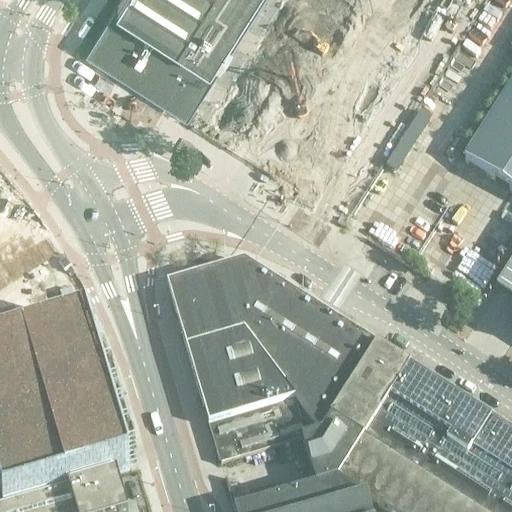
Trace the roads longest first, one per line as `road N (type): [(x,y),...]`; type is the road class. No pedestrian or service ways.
road 1 (tertiary): [(511,392),(222,204)]
road 2 (tertiary): [(145,376),(112,222)]
road 3 (tertiary): [(80,234),(145,376)]
road 4 (tertiary): [(92,188),(37,111),(31,55)]
road 5 (tertiary): [(187,511),(145,376)]
road 6 (tertiary): [(222,204),(164,175),(122,176),(92,188)]
